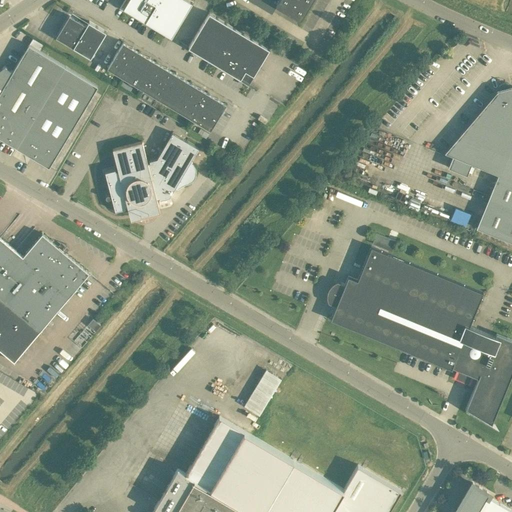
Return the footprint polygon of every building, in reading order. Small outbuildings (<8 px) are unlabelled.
[(171,37),(192,2),(188,0),(128,0),(124,8),(171,37)] [(251,0),(271,12),(276,3),(301,18),(311,0),(251,0)] [(209,13),(188,47),(213,62),(234,28),(209,13)] [(90,57),(106,31),(88,21),(86,25),(69,15),(56,37),(90,57)] [(234,28),(213,62),(223,68),(224,66),(250,81),(269,49),(234,28)] [(0,68),(0,137),(16,147),(65,66),(39,50),(43,44),(33,38),(29,44),(28,44),(12,71),(4,66),(0,68)] [(123,42),(109,65),(107,67),(125,78),(140,52),(123,42)] [(142,88),(143,86),(157,62),(140,52),(125,78),(142,88)] [(159,98),(160,97),(174,73),(157,62),(143,86),(142,88),(159,98)] [(65,66),(16,147),(49,167),(98,86),(65,66)] [(176,109),(177,107),(192,83),(174,73),(160,97),(159,98),(176,109)] [(193,119),(194,117),(209,93),(192,83),(177,107),(176,109),(193,119)] [(444,152),(452,155),(451,159),(448,166),(467,174),(471,163),(498,174),(476,227),(511,241),(511,85),(509,87),(508,83),(500,85),(501,89),(497,90),(444,152)] [(210,129),(224,106),(226,104),(209,93),(194,117),(193,119),(197,121),(210,129)] [(111,194),(109,194),(108,194),(107,194),(106,195),(106,196),(106,197),(106,198),(107,198),(108,199),(109,198),(110,197),(112,197),(115,210),(125,207),(125,206),(127,205),(129,210),(153,203),(158,202),(157,197),(159,197),(160,198),(169,196),(175,187),(178,188),(178,187),(181,185),(185,184),(188,183),(190,182),(192,181),(193,179),(194,177),(195,176),(196,173),(196,171),(196,169),(195,167),(194,165),(193,164),(190,161),(198,147),(172,132),(157,158),(150,159),(150,161),(147,162),(142,141),(113,148),(118,169),(115,170),(115,168),(105,171),(111,194)] [(465,225),(471,212),(455,205),(449,219),(465,225)] [(376,232),(372,242),(391,250),(395,240),(376,232)] [(0,349),(14,361),(89,272),(42,233),(23,256),(0,236),(0,349)] [(491,424),(511,372),(511,338),(496,332),(495,335),(469,325),(483,291),(371,245),(357,279),(348,275),(330,319),(452,368),(452,366),(478,377),(465,409),(491,424)] [(259,413),(281,377),(266,367),(243,404),(259,413)] [(343,488),(218,416),(185,472),(177,468),(151,511),(387,511),(400,490),(357,464),(343,488)] [(454,511),(511,511),(511,510),(489,497),(486,495),(488,491),(472,482),(454,511)]
